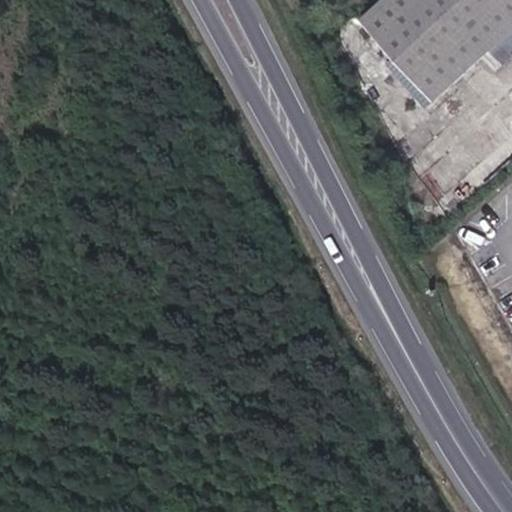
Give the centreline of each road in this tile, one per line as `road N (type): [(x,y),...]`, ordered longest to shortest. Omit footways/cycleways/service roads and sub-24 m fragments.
road 1 (primary): [(207,0),(389,316)]
road 2 (primary): [(389,316),(236,0)]
road 3 (primary): [(389,316),(464,454),(508,511)]
